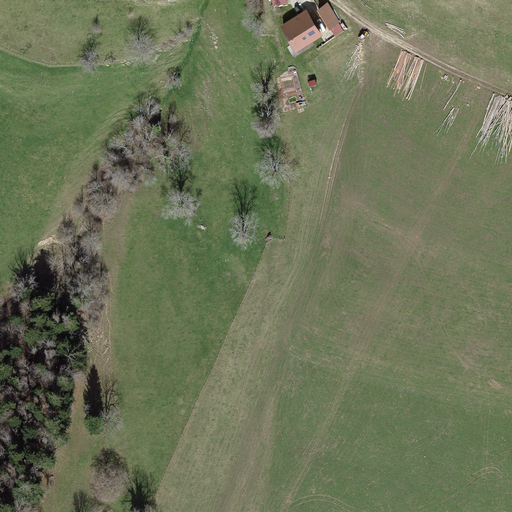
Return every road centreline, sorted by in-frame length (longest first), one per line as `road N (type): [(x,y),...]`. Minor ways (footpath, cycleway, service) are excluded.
road 1 (track): [(368,25),(365,64),(316,242),(225,511)]
road 2 (track): [(334,0),(384,35),(511,95)]
